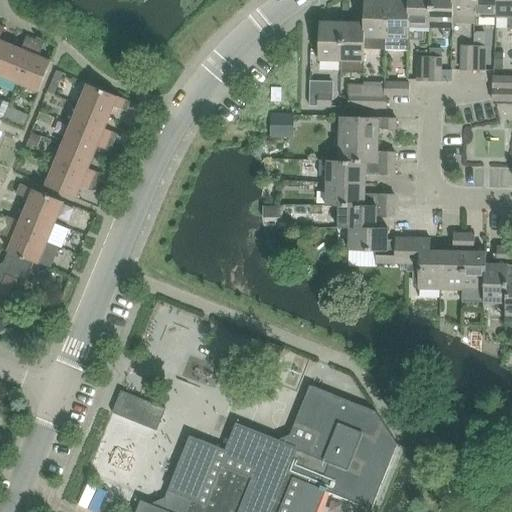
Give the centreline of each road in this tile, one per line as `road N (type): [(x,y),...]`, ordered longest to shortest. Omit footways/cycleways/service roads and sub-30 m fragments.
road 1 (residential): [(62,392),(163,143),(188,114)]
road 2 (residential): [(511,198),(429,196),(429,97),(473,91)]
road 3 (residential): [(293,0),(217,67),(188,114)]
road 4 (residential): [(12,511),(62,392)]
